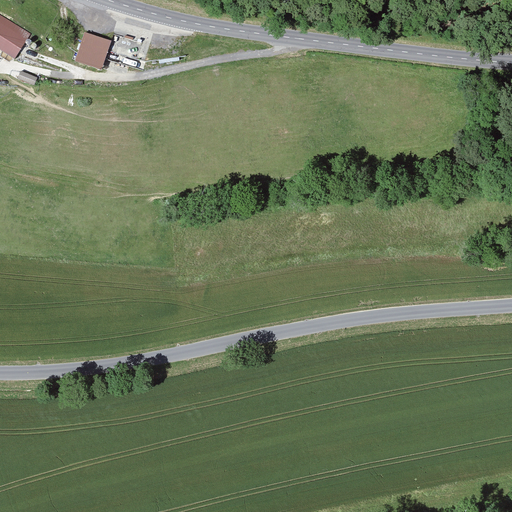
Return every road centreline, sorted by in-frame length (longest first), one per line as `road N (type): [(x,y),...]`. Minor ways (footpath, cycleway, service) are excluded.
road 1 (tertiary): [(0,373),(163,357),(359,318),(511,305)]
road 2 (tertiary): [(511,58),(212,27),(108,0)]
